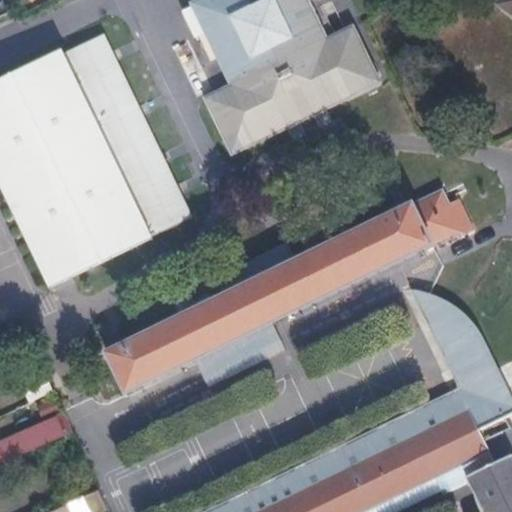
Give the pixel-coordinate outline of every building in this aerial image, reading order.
[(326,39),(307,0),(196,0),(193,1),(232,85),(207,97),(233,153),(378,82),(353,27),(326,39)] [(511,0),(504,0),(500,5),(511,13),(511,0)] [(194,221),(106,36),(66,54),(65,52),(11,74),(0,80),(0,180),(52,288),(194,221)] [(446,205),(440,192),(307,257),(298,240),(231,271),(238,290),(108,353),(127,393),(401,262),(459,234),(460,233),(446,205)] [(321,196),(312,221),(315,227),(340,235),(350,206),(321,196)] [(457,200),(446,205),(460,233),(459,234),(460,236),(472,230),(457,200)] [(415,287),(420,298),(434,292),(429,290),(415,287)] [(434,292),(420,298),(461,384),(208,506),(206,511),(359,511),(437,475),(443,488),(445,491),(471,479),(484,511),(511,511),(511,458),(500,460),(500,457),(497,459),(482,467),(477,455),(492,448),(482,426),(511,412),(511,390),(480,325),(462,306),(448,298),(434,292)] [(0,460),(53,437),(45,418),(0,438),(0,460)] [(482,467),(497,459),(492,448),(477,455),(482,467)] [(500,460),(511,458),(511,451),(500,457),(500,460)] [(437,475),(359,511),(392,511),(443,488),(437,475)]
